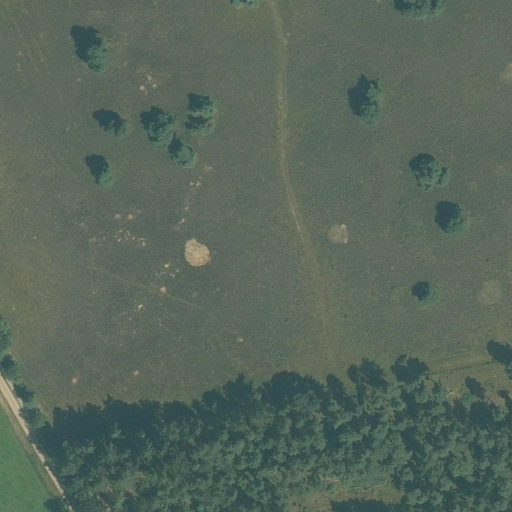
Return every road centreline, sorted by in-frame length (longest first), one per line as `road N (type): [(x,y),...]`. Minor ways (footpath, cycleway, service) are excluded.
road 1 (track): [(271,0),(279,156)]
road 2 (track): [(72,511),(0,385)]
